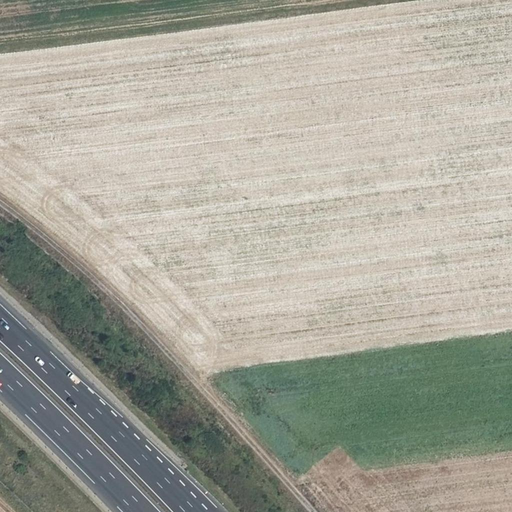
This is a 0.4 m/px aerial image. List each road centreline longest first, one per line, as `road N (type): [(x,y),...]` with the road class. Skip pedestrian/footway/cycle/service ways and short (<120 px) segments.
road 1 (motorway): [(190,511),(0,326)]
road 2 (motorway): [(0,374),(140,511)]
